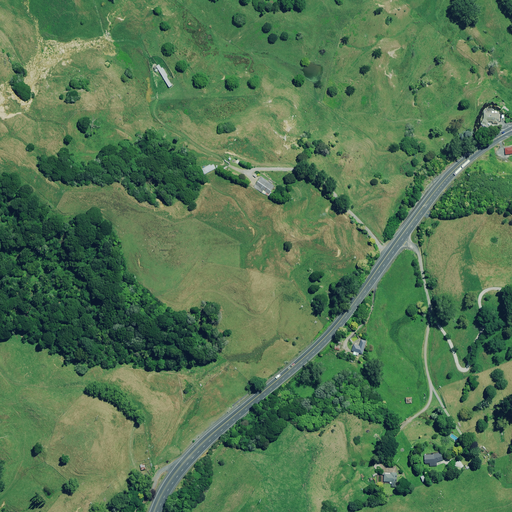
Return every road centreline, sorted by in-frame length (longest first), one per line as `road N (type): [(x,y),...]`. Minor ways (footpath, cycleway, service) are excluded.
road 1 (trunk): [(156,511),(198,447),(332,332),(399,237)]
road 2 (residential): [(393,436),(430,400),(427,294),(416,250),(399,237)]
road 3 (trunk): [(399,237),(452,170),(511,129)]
